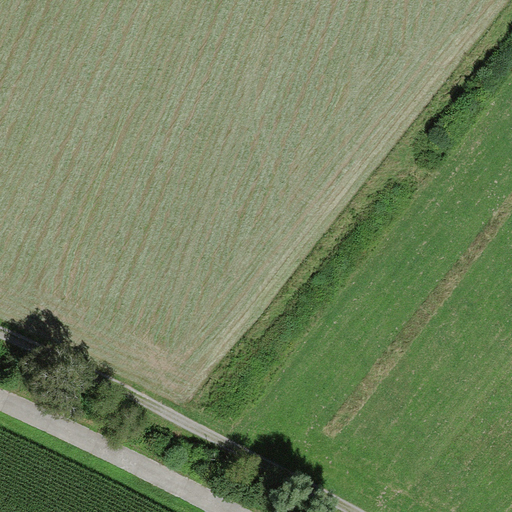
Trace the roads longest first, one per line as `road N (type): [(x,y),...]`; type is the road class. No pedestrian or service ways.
road 1 (track): [(0,329),(341,511)]
road 2 (track): [(0,409),(205,511)]
